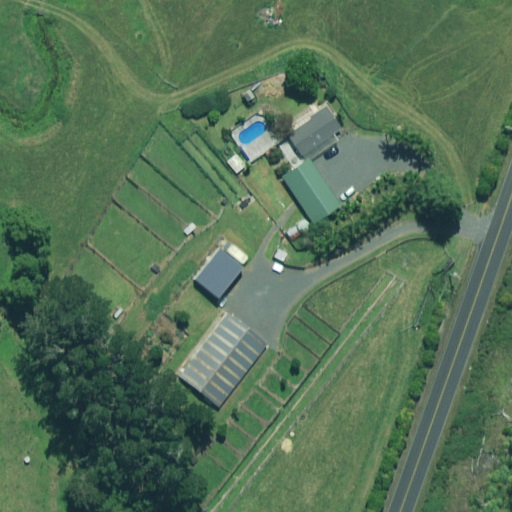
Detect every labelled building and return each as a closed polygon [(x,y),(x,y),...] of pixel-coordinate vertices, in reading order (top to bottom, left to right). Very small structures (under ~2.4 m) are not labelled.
[(285,136),(304,161),(335,138),(333,135),(342,128),(326,106),(285,136)] [(244,166),(235,155),(226,163),(236,174),(244,166)] [(281,181),(312,229),(338,213),(307,164),(281,181)] [(266,354),(227,322),(175,384),(213,416),(266,354)] [(48,429),(24,414),(15,429),(39,444),(48,429)]
